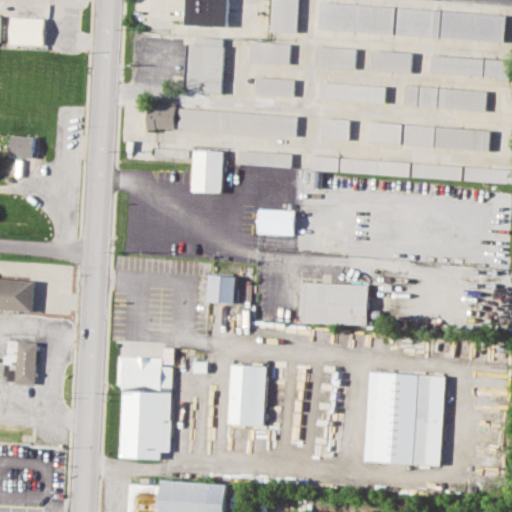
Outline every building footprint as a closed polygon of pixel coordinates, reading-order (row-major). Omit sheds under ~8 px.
[(229,0),(188,0),(188,24),(229,25),(229,0)] [(272,0),(271,30),(298,31),(299,0),(272,0)] [(507,13),(320,2),(319,29),(505,40),(507,13)] [(45,17),(13,17),(12,43),(44,44),(45,17)] [(189,43),(187,91),(223,93),(226,38),(198,36),(197,43),(189,43)] [(251,62),(290,63),(291,43),(252,41),(251,62)] [(356,67),(357,47),(317,46),(316,66),(356,67)] [(412,51),(373,50),(372,70),(412,71),(412,51)] [(511,79),(511,58),(432,55),(431,72),(497,75),(497,79),(511,79)] [(255,93),(295,95),(296,78),(256,76),(255,93)] [(386,84),(320,82),(320,99),(385,101),(386,84)] [(405,106),(487,109),(488,88),(406,85),(405,106)] [(176,128),(177,104),(148,104),(148,128),(176,128)] [(180,129),(297,134),(298,114),(180,108),(180,129)] [(323,138),(349,139),(350,119),(324,118),(323,138)] [(491,128),(369,122),(368,143),(490,148),(491,128)] [(34,157),(35,135),(12,135),(11,156),(34,157)] [(224,150),(195,149),(193,190),(223,191),(224,150)] [(292,166),(293,152),(240,150),(240,164),(292,166)] [(511,180),(511,166),(312,157),(312,171),(511,180)] [(259,233),(295,234),(296,209),(260,208),(259,233)] [(210,301),(237,302),(238,275),(211,274),(210,301)] [(0,307),(33,310),(34,280),(0,277),(0,307)] [(368,324),(370,283),(304,281),(303,322),(368,324)] [(39,342),(37,386),(7,384),(9,340),(39,342)] [(120,457),(162,458),(163,450),(171,451),(173,366),(164,366),(164,356),(124,355),(120,457)] [(265,425),(267,365),(233,364),(231,423),(265,425)] [(366,460),(442,464),(446,375),(370,371),(366,460)] [(225,511),(228,483),(162,479),(162,484),(131,483),(129,511),(225,511)]
